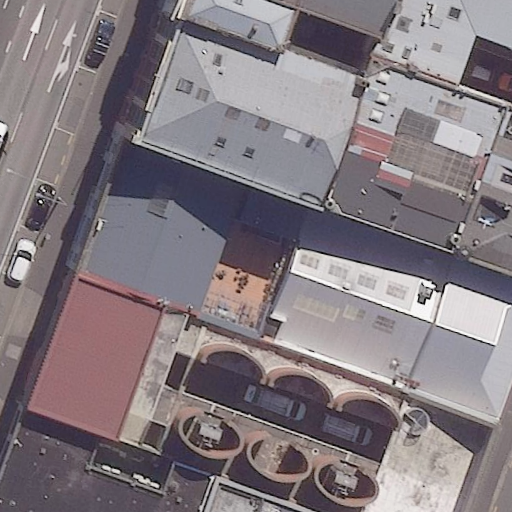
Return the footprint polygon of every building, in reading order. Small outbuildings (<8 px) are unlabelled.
[(241,168),(304,191),(350,64),(263,33),(169,0),(156,0),(112,123),(117,125),(241,168)] [(169,0),(263,33),(274,0),(169,0)] [(374,0),(309,0),(367,21),(374,0)] [(511,0),(374,0),(367,21),(357,49),(449,81),(468,28),(511,43),(511,0)] [(511,103),(449,81),(357,49),(350,64),(304,191),(511,267),(511,103)] [(241,168),(117,125),(64,263),(180,302),(193,307),(241,168)] [(253,328),(494,413),(511,362),(511,267),(304,191),(253,328)] [(180,302),(64,263),(15,399),(130,442),(137,423),(180,302)] [(130,442),(326,511),(458,511),(494,413),(253,328),(193,307),(180,302),(137,423),(130,442)] [(326,511),(130,442),(15,399),(0,439),(0,511),(326,511)]
